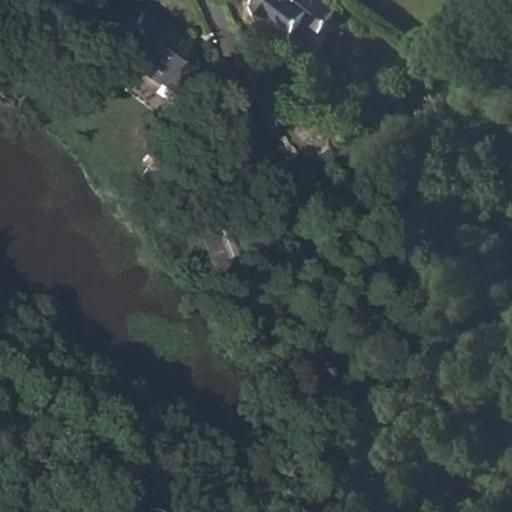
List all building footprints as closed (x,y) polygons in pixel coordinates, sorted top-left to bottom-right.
[(66,0),(78,8),(83,0),(66,0)] [(323,33),(337,12),(320,0),(253,0),(252,3),(254,4),(251,8),(268,20),(271,17),(295,34),(305,20),(323,33)] [(96,36),(114,49),(175,95),(190,76),(187,74),(191,66),(189,54),(183,47),(187,42),(143,9),(131,25),(114,12),(96,36)] [(161,140),(154,148),(163,157),(170,148),(161,140)] [(174,151),(162,165),(179,181),(192,167),(174,151)] [(167,214),(175,225),(187,215),(179,204),(167,214)] [(158,225),(165,234),(172,227),(165,218),(158,225)]
